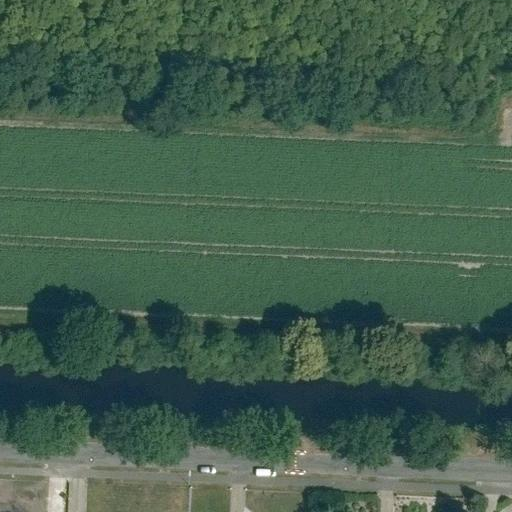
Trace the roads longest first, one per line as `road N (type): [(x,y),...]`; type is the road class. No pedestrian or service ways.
road 1 (tertiary): [(0,452),(511,473)]
road 2 (track): [(0,318),(511,338)]
